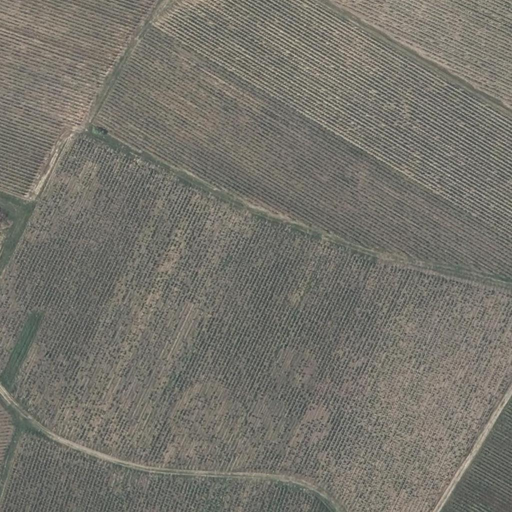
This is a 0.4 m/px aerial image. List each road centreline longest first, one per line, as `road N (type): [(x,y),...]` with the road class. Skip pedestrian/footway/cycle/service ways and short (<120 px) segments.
road 1 (track): [(83,133),(233,206),(393,261),(511,287)]
road 2 (track): [(0,385),(64,442),(137,470),(278,478),(318,492),(335,511)]
road 3 (track): [(166,0),(115,67),(83,133),(64,133),(29,207),(0,195)]
road 4 (track): [(435,511),(511,390)]
